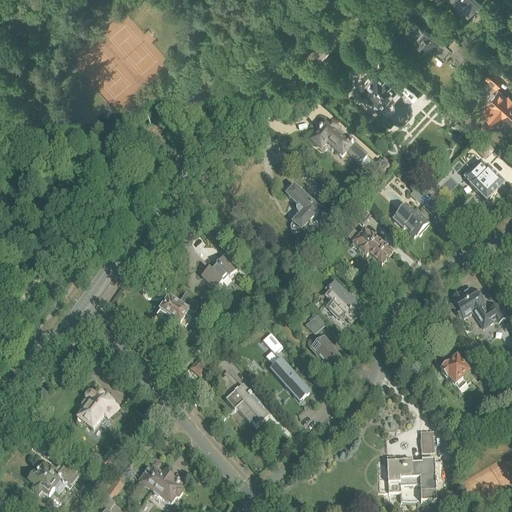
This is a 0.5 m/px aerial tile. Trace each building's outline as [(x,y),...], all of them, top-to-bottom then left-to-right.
[(481,7),(479,4),(474,0),(451,0),(468,15),(471,12),(480,13),(481,7)] [(422,29),(417,24),(410,19),(401,28),(419,45),(420,44),(432,55),(435,52),(444,59),(451,51),(452,53),(450,55),(461,65),(470,55),(454,40),(447,48),(441,42),(440,44),(423,28),(422,29)] [(170,36),(176,46),(185,41),(180,31),(170,36)] [(403,85),(394,77),(378,62),(373,69),(376,71),(359,89),(378,107),(378,106),(383,111),(385,113),(387,113),(390,113),(392,112),(394,110),(394,109),(394,107),(394,104),(393,102),(401,94),(398,91),(403,85)] [(495,88),(503,78),(491,68),(483,78),(495,88)] [(501,118),(510,126),(511,123),(511,99),(508,96),(507,98),(498,90),(485,104),(487,106),(481,113),(495,125),(501,118)] [(342,160),(353,148),(355,145),(331,124),(327,128),(323,125),(317,132),(320,134),(311,144),(323,155),(329,148),(342,160)] [(481,141),(476,146),(481,150),(478,153),(485,161),(493,153),(486,145),(485,146),(481,141)] [(355,145),(353,148),(376,169),(374,171),(384,180),(393,170),(383,161),(378,167),(355,145)] [(480,164),(464,180),(470,187),(469,188),(486,205),(504,187),(487,170),(486,171),(480,164)] [(294,191),(293,190),(290,190),(287,191),(286,192),(286,194),(286,197),(287,199),(298,209),(296,211),(296,212),(297,215),(298,217),(300,218),(291,228),(291,229),(291,231),(291,232),(292,233),(293,234),(294,234),(296,234),(298,234),(301,233),(302,234),(320,213),(294,191)] [(430,191),(427,195),(436,205),(440,201),(430,191)] [(424,208),(431,202),(425,197),(419,203),(424,208)] [(363,227),(372,217),(364,210),(355,220),(363,227)] [(415,239),(416,240),(429,227),(417,216),(415,218),(410,214),(408,215),(405,213),(396,223),(397,224),(396,224),(404,231),(405,230),(411,235),(409,237),(414,241),(415,239)] [(364,232),(352,246),(359,252),(358,252),(366,259),(368,257),(382,269),(393,256),(385,250),(386,249),(379,244),(372,237),(371,238),(364,232)] [(226,278),(230,281),(238,273),(224,260),(216,268),(217,268),(211,274),(209,272),(201,280),(215,294),(223,285),(221,283),(226,278)] [(355,316),(361,310),(335,285),(332,288),(330,287),(325,292),(329,295),(324,300),(331,307),(328,311),(341,323),(344,320),(351,326),(356,321),(358,318),(355,316)] [(453,302),(452,303),(449,305),(460,322),(462,320),(464,322),(472,316),(483,333),(494,326),(493,324),(496,322),(498,325),(506,321),(498,308),(486,315),(471,291),(461,297),(460,296),(452,301),(453,302)] [(160,314),(157,319),(167,325),(169,321),(180,329),(181,328),(186,332),(191,323),(188,321),(192,316),(191,316),(192,315),(193,316),(199,308),(190,302),(191,300),(186,295),(180,304),(176,301),(174,304),(170,301),(169,303),(168,302),(165,306),(162,308),(161,309),(160,310),(160,313),(159,314),(160,314)] [(198,305),(209,315),(218,306),(207,296),(198,305)] [(326,327),(318,318),(307,328),(315,337),(326,327)] [(271,336),(262,344),(274,357),(275,357),(283,350),(271,336)] [(330,376),(345,363),(334,352),(335,351),(324,339),(309,352),(317,361),(318,360),(323,365),(322,366),(330,376)] [(201,380),(211,369),(201,360),(191,371),(201,380)] [(447,381),(448,380),(459,393),(474,381),(457,361),(448,368),(444,368),(442,370),(441,374),(447,381)] [(290,396),(291,395),(299,404),(309,395),(281,364),(271,373),(286,390),(285,391),(290,396)] [(226,396),(238,385),(228,374),(224,377),(225,379),(218,386),(226,396)] [(504,403),(489,385),(484,380),(476,387),(496,410),(497,409),(499,411),(507,406),(504,403)] [(270,419),(243,389),(239,393),(238,392),(234,395),(235,396),(226,404),(234,414),(236,412),(249,427),(252,425),(255,429),(260,425),(261,426),(270,419)] [(84,428),(86,427),(93,432),(105,417),(108,421),(119,411),(106,396),(100,396),(100,395),(97,395),(95,398),(92,396),(89,396),(86,399),(87,403),(81,411),(84,413),(78,420),(77,422),(77,424),(77,425),(78,427),(79,428),(80,429),(82,429),(83,429),(84,428)] [(421,436),(422,457),(434,456),(433,435),(421,436)] [(110,473),(120,460),(110,453),(100,466),(110,473)] [(437,504),(434,463),(422,464),(422,466),(412,466),(412,464),(395,465),(395,460),(387,460),(389,496),(401,495),(401,504),(421,503),(421,505),(437,504)] [(155,462),(150,470),(149,469),(138,485),(139,485),(136,489),(142,494),(145,490),(153,496),(154,499),(158,502),(160,502),(171,509),(177,501),(179,503),(184,495),(182,494),(183,492),(174,486),(176,484),(165,476),(164,478),(163,477),(165,474),(160,471),(162,468),(159,464),(155,462)] [(60,497),(66,489),(71,492),(81,479),(63,465),(57,473),(47,466),(45,469),(43,467),(36,476),(34,475),(28,483),(36,489),(33,493),(40,499),(43,496),(49,501),(55,493),(60,497)] [(124,488),(123,488),(129,480),(123,476),(117,484),(116,483),(106,496),(106,497),(114,502),(124,488)] [(112,487),(100,478),(95,485),(106,494),(112,487)] [(116,504),(114,502),(106,497),(100,505),(110,511),(116,504)]
